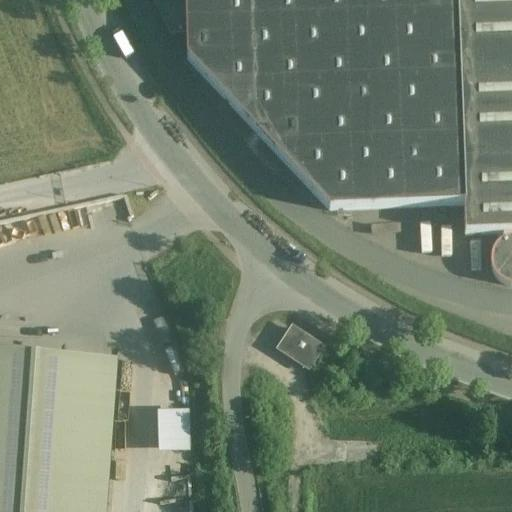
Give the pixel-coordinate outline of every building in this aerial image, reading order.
[(511,0),(185,0),(184,64),(331,213),(463,207),(466,236),(511,234),(511,0)] [(511,240),(507,242),(500,246),(497,250),(493,261),(493,268),(497,277),(502,283),(510,287),(511,286),(511,240)] [(321,351),(291,332),(278,353),(307,372),(321,351)] [(111,511),(121,361),(0,351),(0,511),(111,511)] [(153,414),(155,455),(188,454),(186,413),(153,414)] [(193,511),(192,478),(168,479),(169,511),(193,511)]
